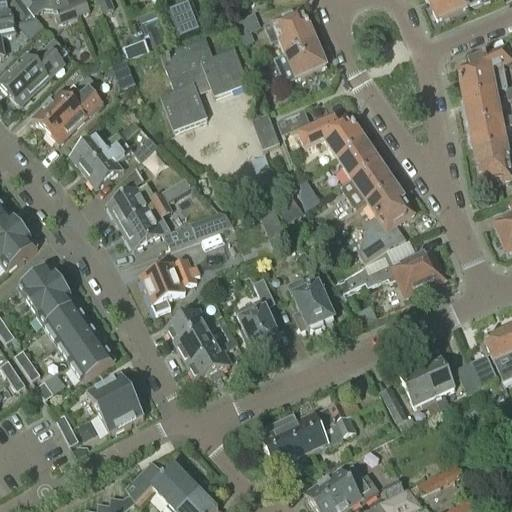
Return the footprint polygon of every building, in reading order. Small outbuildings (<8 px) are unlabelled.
[(16,0),(23,9),(33,22),(43,14),(52,16),(53,17),(58,30),(78,22),(73,8),(68,10),(64,0),(16,0)] [(83,5),(81,0),(64,0),(68,10),(73,8),(78,22),(90,17),(85,4),(83,5)] [(114,13),(108,0),(93,0),(101,18),(114,13)] [(255,0),(254,0),(247,0),(238,4),(236,0),(223,0),(227,10),(255,0)] [(425,0),(436,25),(467,12),(481,6),(478,0),(425,0)] [(511,0),(499,0),(503,8),(511,3),(511,0)] [(18,3),(10,9),(21,25),(30,19),(18,3)] [(0,31),(12,29),(10,18),(7,18),(5,9),(0,10),(0,31)] [(175,44),(201,34),(191,9),(165,19),(175,44)] [(280,51),(311,38),(301,14),(262,30),(270,48),(278,45),(280,51)] [(232,26),(241,51),(254,46),(250,37),(261,33),(255,17),(232,26)] [(36,25),(32,26),(23,33),(33,44),(43,35),(36,25)] [(12,29),(0,31),(0,61),(3,61),(0,43),(0,42),(15,40),(13,30),(12,29)] [(326,72),(311,38),(280,51),(295,85),(326,72)] [(141,42),(121,48),(125,59),(144,53),(141,42)] [(205,43),(159,60),(173,97),(159,102),(173,137),(207,124),(194,90),(207,85),(213,103),(248,90),(234,55),(213,63),(205,43)] [(0,93),(7,101),(59,52),(53,45),(43,55),(41,53),(29,64),(27,61),(0,85),(0,93)] [(18,113),(49,84),(60,74),(55,68),(65,58),(59,52),(7,101),(18,113)] [(505,93),(508,93),(503,70),(511,67),(505,52),(456,73),(462,103),(495,96),(505,94),(505,93)] [(122,64),(106,71),(116,91),(131,84),(122,64)] [(262,67),(249,71),(253,83),(266,78),(262,67)] [(82,100),(87,95),(94,87),(86,80),(74,92),(73,90),(63,100),(60,96),(31,125),(44,138),(82,100)] [(82,100),(44,138),(57,152),(100,108),(87,95),(82,100)] [(495,96),(462,103),(468,132),(501,125),(500,122),(495,96)] [(309,129),(303,115),(276,126),(281,140),(309,129)] [(363,144),(346,119),(298,140),(304,154),(323,145),(335,163),(363,144)] [(501,125),(468,132),(473,157),(506,151),(502,133),(511,130),(511,119),(500,122),(501,125)] [(140,134),(132,125),(124,131),(132,141),(140,134)] [(83,179),(124,147),(116,137),(100,150),(95,143),(70,162),(83,179)] [(279,149),(275,140),(258,147),(262,155),(279,149)] [(133,159),(140,169),(157,152),(149,144),(133,159)] [(380,169),(363,144),(335,163),(352,188),(380,169)] [(124,147),(83,179),(95,195),(120,175),(115,169),(131,156),(124,147)] [(473,157),(480,191),(511,184),(511,181),(506,151),(473,157)] [(380,169),(352,188),(342,195),(356,216),(366,209),(394,190),(380,169)] [(117,201),(142,186),(136,174),(113,195),(117,201)] [(152,202),(144,190),(127,199),(107,211),(120,234),(166,207),(191,194),(185,184),(160,197),(152,202)] [(300,190),(305,217),(319,207),(306,186),(300,190)] [(394,190),(366,209),(377,224),(367,231),(358,261),(364,270),(387,255),(389,254),(386,249),(397,242),(392,234),(414,219),(394,190)] [(285,231),(305,217),(291,199),(277,219),(285,231)] [(172,217),(166,207),(120,234),(133,257),(162,240),(154,227),(172,217)] [(0,253),(22,236),(7,218),(0,224),(0,253)] [(511,220),(495,228),(507,255),(511,252),(511,220)] [(221,222),(193,232),(198,244),(231,232),(221,222)] [(0,271),(7,279),(37,254),(22,236),(0,253),(0,271)] [(288,253),(283,238),(268,244),(273,259),(288,253)] [(364,270),(333,290),(340,300),(365,289),(367,293),(387,285),(389,289),(398,284),(405,300),(442,284),(430,257),(394,273),(387,255),(364,270)] [(304,257),(295,263),(306,277),(314,270),(304,257)] [(196,287),(194,282),(200,279),(196,270),(190,272),(186,263),(139,282),(155,320),(170,314),(167,305),(184,299),(182,293),(196,287)] [(30,314),(63,292),(49,272),(17,294),(30,314)] [(293,321),(300,337),(307,335),(307,336),(334,325),(318,289),(317,290),(313,280),(287,292),(299,318),(293,321)] [(235,317),(239,325),(254,360),(279,348),(274,337),(275,337),(265,315),(274,310),(263,285),(253,290),(260,306),(235,317)] [(207,291),(197,296),(200,304),(210,300),(207,291)] [(43,333),(76,310),(63,292),(30,314),(43,333)] [(56,352),(88,329),(76,310),(43,333),(56,352)] [(357,317),(363,332),(376,326),(369,312),(357,317)] [(176,353),(205,336),(201,329),(205,327),(198,316),(166,335),(176,353)] [(228,345),(233,342),(234,342),(224,325),(219,328),(228,345)] [(68,371),(101,348),(88,329),(56,352),(68,371)] [(14,344),(5,331),(0,334),(0,341),(5,349),(14,344)] [(511,332),(483,345),(493,368),(504,363),(510,377),(511,375),(511,332)] [(205,336),(176,353),(186,371),(215,353),(205,336)] [(215,353),(186,371),(197,389),(208,383),(211,387),(223,380),(220,375),(229,370),(222,358),(237,349),(233,342),(228,345),(215,353)] [(82,390),(115,368),(101,348),(68,371),(82,390)] [(31,369),(22,356),(14,362),(22,374),(31,369)] [(470,368),(481,392),(497,385),(486,360),(470,368)] [(440,364),(420,373),(439,417),(449,412),(443,400),(454,395),(440,364)] [(16,379),(7,366),(0,371),(0,373),(8,385),(16,379)] [(483,395),(481,392),(470,368),(455,374),(467,401),(481,395),(481,396),(483,395)] [(39,381),(31,369),(22,374),(31,387),(39,381)] [(439,417),(420,373),(399,382),(413,413),(420,410),(422,415),(426,413),(430,421),(439,417)] [(24,391),(16,379),(8,385),(16,397),(24,391)] [(52,400),(63,393),(55,380),(44,388),(52,400)] [(97,420),(132,401),(121,381),(86,399),(97,420)] [(52,400),(44,388),(35,393),(44,406),(52,400)] [(400,411),(391,393),(380,399),(389,417),(400,411)] [(143,422),(132,401),(97,420),(108,441),(143,422)] [(347,423),(348,423),(361,416),(357,409),(353,401),(314,419),(296,427),(293,421),(268,432),(271,439),(260,444),(267,460),(334,429),(332,426),(346,420),(347,423)] [(334,429),(267,460),(274,475),(328,451),(329,453),(343,447),(342,445),(355,438),(348,423),(347,423),(346,420),(332,426),(334,429)] [(71,434),(64,421),(55,425),(62,439),(71,434)] [(78,447),(71,434),(62,439),(69,452),(78,447)] [(77,464),(90,457),(87,452),(78,452),(72,456),(77,464)] [(152,468),(125,493),(124,494),(129,501),(135,509),(151,494),(168,511),(174,511),(195,493),(172,470),(163,479),(152,468)] [(311,511),(319,511),(361,483),(352,470),(342,478),(341,476),(304,501),(311,511)] [(387,504),(377,508),(380,511),(420,511),(413,502),(420,499),(421,501),(463,481),(458,471),(416,490),(404,496),(387,504)] [(361,483),(319,511),(350,511),(361,505),(363,508),(378,498),(366,481),(361,484),(361,483)] [(387,504),(404,496),(398,484),(381,492),(387,504)] [(212,511),(195,493),(174,511),(212,511)] [(129,501),(121,505),(120,511),(136,511),(135,509),(129,501)] [(109,503),(108,511),(120,511),(121,505),(109,503)]
